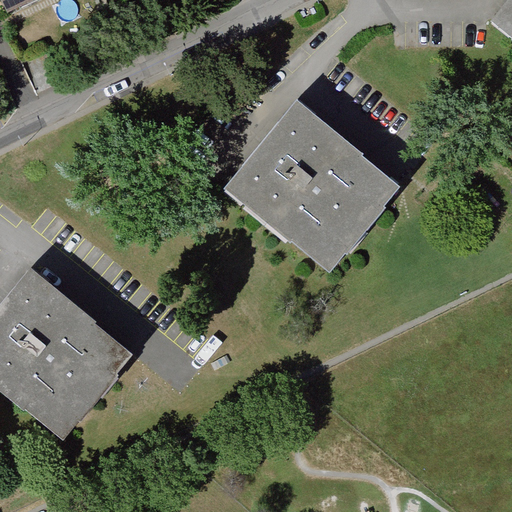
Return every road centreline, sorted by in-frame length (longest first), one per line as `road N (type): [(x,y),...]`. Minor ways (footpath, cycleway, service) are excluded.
road 1 (residential): [(0,141),(295,0)]
road 2 (unknown): [(0,229),(176,363)]
